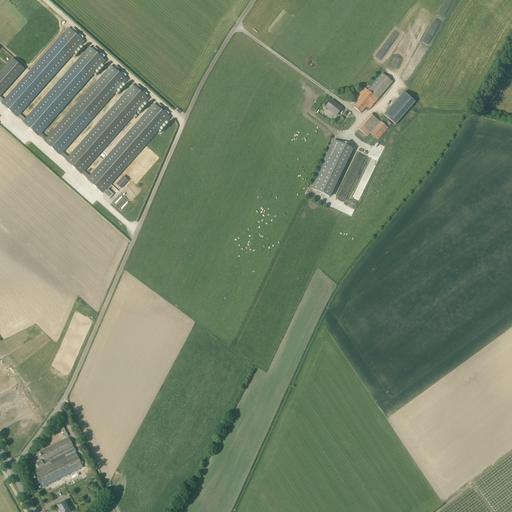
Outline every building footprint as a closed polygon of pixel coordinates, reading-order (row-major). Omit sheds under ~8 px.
[(268,32),(274,36),(280,29),(273,24),(268,32)] [(111,66),(48,138),(42,133),(105,61),(89,47),(25,119),(20,114),(84,42),(81,40),(68,28),(4,100),(0,96),(24,69),(12,58),(0,71),(0,101),(2,103),(1,103),(17,118),(18,117),(23,122),(22,122),(39,137),(39,136),(45,142),(60,155),(66,160),(65,160),(81,174),(82,174),(87,179),(103,194),(170,118),(154,104),(90,176),(84,172),(149,99),(132,85),(68,157),(63,153),(127,80),(111,66)] [(354,107),(361,113),(366,107),(369,109),(393,82),(383,74),(368,91),(364,87),(355,98),(359,101),(354,107)] [(416,99),(403,91),(387,116),(400,124),(416,99)] [(336,116),(342,109),(331,100),(326,108),(336,116)] [(377,140),(384,131),(388,127),(381,121),(380,122),(371,114),(358,128),(368,136),(370,133),(377,140)] [(336,121),(340,124),(344,119),(340,115),(336,121)] [(348,147),(344,145),(334,140),(327,155),(312,188),(320,192),(322,193),(325,195),(330,197),(353,150),(348,147)] [(120,181),(117,185),(122,189),(125,185),(120,181)] [(106,190),(104,193),(110,199),(114,195),(108,190),(107,191),(106,190)] [(66,438),(68,436),(63,425),(60,427),(66,438)] [(42,488),(43,488),(83,467),(68,438),(40,452),(45,462),(43,463),(41,460),(37,463),(40,470),(34,474),(42,488)] [(70,504),(67,500),(64,502),(64,501),(64,502),(58,505),(57,505),(57,506),(60,511),(70,511),(67,506),(70,504)]
